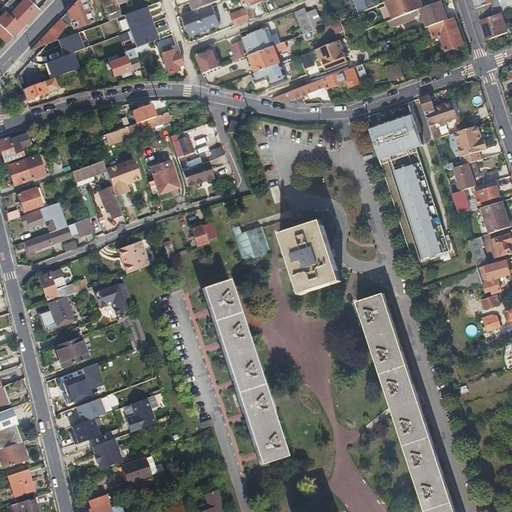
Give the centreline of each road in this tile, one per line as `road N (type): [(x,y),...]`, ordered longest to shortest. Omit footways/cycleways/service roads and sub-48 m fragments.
road 1 (residential): [(465,511),(338,114)]
road 2 (residential): [(0,127),(154,91),(213,94),(287,123),(338,114)]
road 3 (residential): [(0,234),(66,511)]
road 4 (residential): [(338,114),(483,66)]
